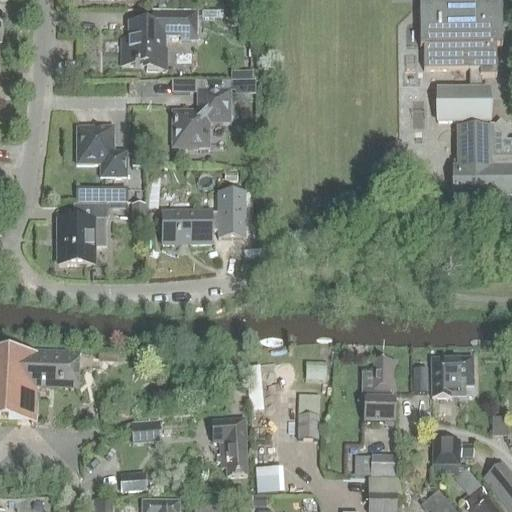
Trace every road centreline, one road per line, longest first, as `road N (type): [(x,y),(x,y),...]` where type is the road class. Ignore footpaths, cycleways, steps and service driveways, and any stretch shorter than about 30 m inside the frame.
road 1 (residential): [(5,254),(30,192),(38,0)]
road 2 (residential): [(240,283),(45,288),(5,254)]
